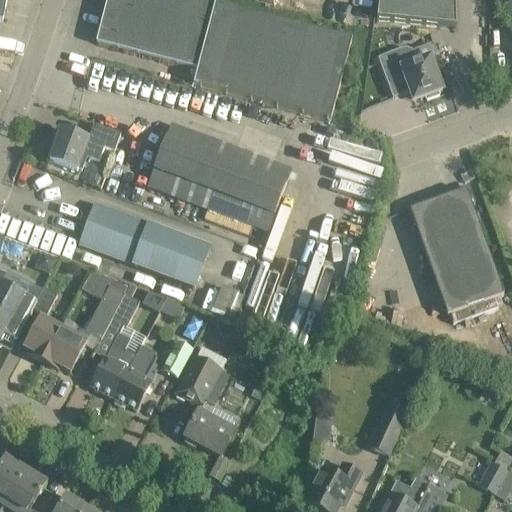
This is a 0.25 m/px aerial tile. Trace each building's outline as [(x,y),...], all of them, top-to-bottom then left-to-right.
[(352,43),(215,7),(188,0),(108,0),(96,46),(198,73),(194,88),(330,124),(352,43)] [(455,0),(379,0),(377,14),(457,25),(455,0)] [(511,0),(505,0),(511,7),(502,10),(511,38),(511,0)] [(404,51),(378,60),(393,101),(410,95),(412,101),(419,99),(420,102),(425,100),(426,103),(439,98),(438,96),(442,94),(430,60),(418,64),(416,57),(413,54),(406,51),(404,51)] [(172,127),(148,190),(173,200),(218,216),(214,226),(259,243),(263,234),(267,236),(291,174),(173,129),(173,128),(172,127)] [(61,133),(49,164),(77,174),(78,172),(81,173),(86,159),(99,164),(104,151),(114,155),(120,138),(94,128),(88,143),(61,133)] [(466,193),(410,213),(440,299),(447,318),(449,318),(452,327),(497,311),(494,302),(504,298),(466,193)] [(193,292),(209,251),(95,208),(79,249),(193,292)] [(42,255),(35,270),(50,277),(57,262),(42,255)] [(0,287),(0,286),(0,342),(1,344),(5,336),(16,342),(32,312),(35,305),(39,297),(42,292),(7,274),(0,287)] [(91,274),(81,293),(102,304),(109,290),(124,298),(128,290),(113,283),(91,274)] [(60,332),(42,366),(58,374),(60,371),(71,377),(87,346),(91,339),(101,345),(101,344),(109,329),(125,299),(124,298),(109,290),(102,304),(85,336),(80,333),(76,341),(60,332)] [(35,305),(32,312),(34,314),(45,319),(57,298),(43,291),(42,292),(39,297),(35,305)] [(103,367),(90,391),(113,403),(137,360),(125,353),(130,344),(119,338),(124,329),(126,331),(139,306),(125,299),(109,329),(101,344),(101,345),(94,357),(105,363),(103,367)] [(27,357),(42,366),(60,332),(41,322),(24,353),(28,354),(27,357)] [(210,322),(206,332),(217,336),(221,326),(210,322)] [(228,336),(238,342),(243,332),(233,327),(228,336)] [(349,329),(333,330),(334,342),(350,340),(349,329)] [(147,365),(137,360),(113,403),(136,415),(151,387),(150,386),(158,372),(166,377),(176,383),(191,354),(178,348),(169,365),(152,356),(147,365)] [(177,398),(176,400),(184,405),(185,403),(200,411),(202,411),(204,406),(207,402),(221,374),(220,374),(195,361),(176,398),(177,398)] [(214,406),(229,378),(221,374),(207,402),(214,406)] [(255,392),(251,399),(261,404),(265,397),(255,392)] [(186,442),(184,446),(187,448),(190,449),(193,451),(196,452),(198,448),(218,459),(211,473),(208,478),(218,483),(221,478),(230,462),(223,459),(225,455),(235,436),(231,434),(234,427),(233,421),(212,410),(204,406),(202,411),(200,411),(198,416),(185,441),(186,442)] [(387,463),(408,416),(390,407),(368,454),(387,463)] [(0,507),(3,510),(26,473),(6,461),(0,470),(0,507)] [(324,473),(306,506),(317,511),(338,511),(345,499),(349,501),(362,478),(344,468),(337,480),(324,473)] [(491,468),(480,490),(495,498),(507,477),(491,468)] [(26,473),(3,510),(7,511),(29,511),(33,506),(34,506),(46,485),(26,473)] [(511,480),(507,477),(495,498),(505,503),(511,490),(511,480)] [(389,496),(380,511),(436,511),(443,499),(415,484),(410,493),(397,486),(391,497),(389,496)] [(86,511),(87,511),(67,499),(58,511),(86,511)]
